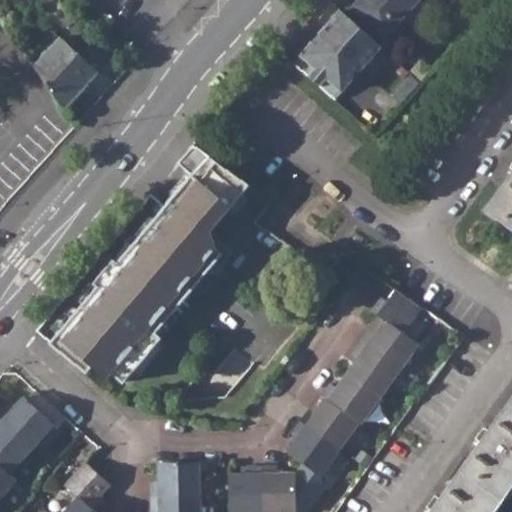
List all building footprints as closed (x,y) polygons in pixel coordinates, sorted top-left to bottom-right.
[(359,0),(354,6),(387,36),(418,0),(359,0)] [(294,63),(336,99),(384,46),(342,10),(306,50),(294,63)] [(37,66),(67,108),(99,71),(62,38),(37,66)] [(178,164),(192,176),(208,157),(193,145),(178,164)] [(103,285),(58,340),(95,366),(101,359),(105,355),(120,367),(132,377),(167,334),(161,329),(225,252),(218,246),(212,231),(250,186),(208,157),(192,176),(149,229),(123,262),(117,258),(98,281),(103,285)] [(511,177),(488,211),(511,228),(511,165),(511,167),(511,177)] [(375,315),(377,316),(384,321),(402,334),(420,308),(394,289),(386,301),(375,315)] [(371,311),(375,315),(386,301),(381,296),(371,311)] [(377,316),(367,330),(374,335),(384,321),(377,316)] [(367,330),(358,343),(398,372),(417,345),(402,334),(384,321),(374,335),(367,330)] [(357,359),(346,373),(380,398),(398,372),(358,343),(351,354),(357,359)] [(105,355),(101,359),(116,372),(120,367),(105,355)] [(321,396),(325,400),(359,424),(361,425),(380,398),(346,373),(336,389),(329,384),(321,396)] [(37,392),(28,403),(39,413),(49,402),(37,392)] [(5,408),(0,414),(0,422),(32,452),(54,427),(54,426),(39,413),(28,403),(23,399),(11,414),(5,408)] [(308,411),(300,422),(340,451),(359,424),(325,400),(314,415),(308,411)] [(432,511),(496,511),(511,490),(511,400),(489,432),(484,429),(476,439),(481,442),(440,501),(435,497),(428,508),(433,511),(432,511)] [(67,419),(49,402),(39,413),(54,426),(54,427),(58,430),(67,419)] [(0,464),(11,475),(32,452),(0,422),(0,464)] [(302,465),(297,475),(295,511),(305,511),(322,489),(320,478),(340,451),(300,422),(292,433),(298,438),(287,453),(302,465)] [(66,486),(79,498),(89,507),(100,495),(111,483),(87,462),(66,486)] [(0,500),(17,481),(11,475),(0,464),(0,500)] [(154,483),(153,498),(202,498),(202,465),(161,465),(161,484),(154,483)] [(239,467),(239,476),(249,476),(249,468),(239,467)] [(231,511),(261,511),(262,468),(249,468),(249,476),(239,476),(231,476),(231,511)] [(275,468),(262,468),(261,511),(295,511),(297,475),(275,475),(275,468)] [(106,500),(100,495),(89,507),(95,511),(106,500)] [(79,498),(66,511),(95,511),(89,507),(79,498)] [(201,511),(202,498),(153,498),(153,511),(201,511)]
